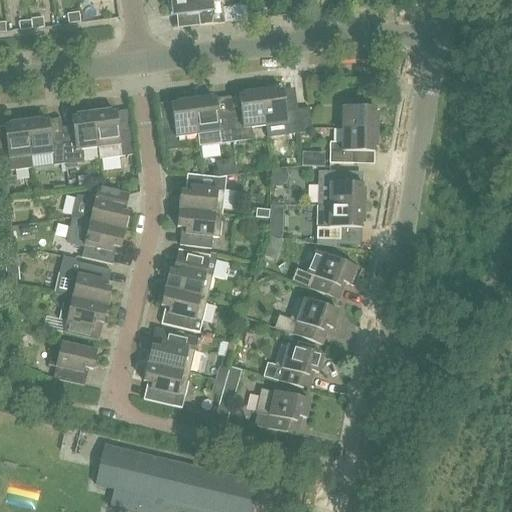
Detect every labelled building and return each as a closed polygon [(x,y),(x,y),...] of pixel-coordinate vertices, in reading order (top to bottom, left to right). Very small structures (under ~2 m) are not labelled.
[(173,16),(176,16),(197,13),(199,27),(224,24),(221,0),(215,0),(211,1),(210,0),(166,0),(170,10),(172,10),(173,16)] [(222,9),(224,24),(248,21),(246,6),(222,9)] [(80,23),(78,13),(66,15),(68,25),(80,23)] [(31,21),(32,29),(32,30),(44,29),(42,18),(30,20),(31,21)] [(32,29),(31,21),(18,23),(19,31),(32,29)] [(261,92),(265,127),(287,124),(288,136),(300,135),(297,111),(286,112),(283,92),(278,92),(278,90),(261,92)] [(252,129),(265,127),(261,92),(244,94),(244,96),(239,97),(242,117),(230,119),(233,143),(253,140),(252,129)] [(210,98),(193,100),(197,136),(199,147),(221,145),(233,143),(230,119),(219,120),(216,100),(210,101),(210,98)] [(177,105),(171,106),(174,126),(162,128),(165,152),(178,150),(176,138),(197,136),(193,100),(176,103),(177,105)] [(343,108),(343,131),(378,132),(378,114),(376,114),(376,109),(343,108)] [(309,109),(297,111),(300,135),(312,133),(309,109)] [(120,133),(117,113),(112,114),(112,111),(93,113),(98,149),(99,160),(122,157),(134,156),(131,132),(120,133)] [(61,129),(63,141),(66,165),(76,163),(78,163),(84,162),(83,151),(98,149),(93,113),(77,116),(77,118),(72,119),(73,127),(61,129)] [(44,120),(26,122),(30,157),(53,154),(54,166),(66,165),(63,141),(52,142),(49,121),(44,122),(44,120)] [(0,172),(32,169),(30,157),(26,122),(9,124),(10,126),(5,127),(7,148),(0,148),(0,172)] [(378,132),(343,131),(343,144),(331,144),(330,165),(354,166),(354,153),(374,154),(374,148),(378,148),(378,132)] [(319,172),(318,206),(330,206),(365,207),(365,190),(363,190),(363,185),(342,184),(342,173),(319,172)] [(179,211),(223,216),(226,192),(224,192),(225,178),(219,179),(188,175),(186,194),(181,193),(179,211)] [(76,196),(71,219),(125,232),(129,214),(125,213),(129,195),(98,188),(90,187),(87,198),(76,196)] [(365,207),(330,206),(318,206),(318,228),(317,246),(341,249),(341,241),(341,230),(362,230),(362,225),(365,225),(365,207)] [(256,210),(255,218),(268,219),(269,211),(256,210)] [(220,240),(223,216),(179,211),(177,228),(182,229),(180,246),(211,250),(212,239),(220,240)] [(7,212),(0,213),(0,228),(9,228),(7,212)] [(71,219),(65,243),(77,246),(84,247),(81,259),(112,266),(116,248),(121,249),(125,232),(71,219)] [(161,290),(165,291),(207,300),(213,277),(218,255),(210,253),(210,257),(178,251),(173,273),(169,272),(168,275),(165,274),(161,290)] [(349,287),(356,270),(317,253),(308,274),(296,270),(291,282),(338,302),(345,285),(349,287)] [(54,296),(64,298),(107,308),(111,290),(107,289),(111,271),(80,264),(78,276),(60,272),(54,296)] [(18,267),(4,269),(6,282),(19,281),(18,267)] [(202,323),(207,300),(165,291),(161,290),(158,303),(162,303),(161,307),(165,308),(161,325),(192,332),(199,334),(202,323)] [(103,325),(107,308),(64,298),(59,321),(66,323),(64,334),(95,341),(99,324),(103,325)] [(332,330),(339,312),(298,298),(290,320),(279,316),(274,329),(322,346),(328,328),(332,330)] [(151,348),(147,366),(190,375),(198,340),(159,331),(155,349),(151,348)] [(55,368),(53,380),(84,387),(88,370),(93,371),(97,353),(54,343),(48,367),(55,368)] [(263,378),(278,382),(308,391),(314,373),(318,374),(323,357),(313,354),(315,348),(297,343),(296,349),(281,344),(275,367),(267,364),(263,378)] [(143,402),(179,410),(181,410),(190,375),(147,366),(143,383),(147,384),(143,402)] [(225,384),(229,370),(219,367),(215,381),(225,384)] [(221,397),(219,406),(230,410),(242,371),(230,368),(229,370),(225,384),(221,397)] [(211,394),(221,397),(225,384),(215,381),(211,394)] [(261,390),(256,412),(268,414),(264,430),(297,438),(301,419),(305,420),(309,401),(261,390)] [(113,490),(109,508),(128,511),(250,511),(257,481),(103,447),(94,486),(113,490)]
